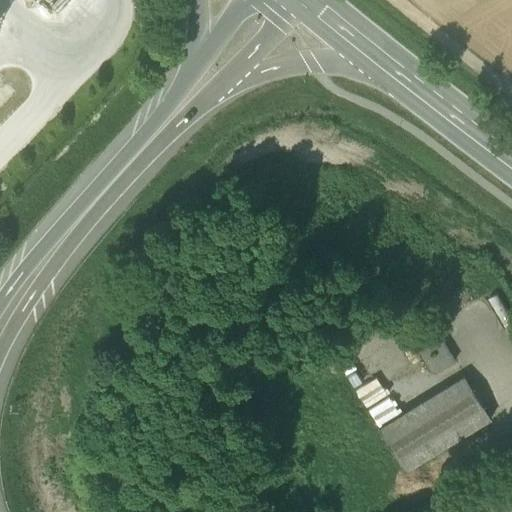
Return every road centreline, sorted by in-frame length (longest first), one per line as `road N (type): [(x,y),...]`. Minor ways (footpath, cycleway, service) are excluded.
road 1 (motorway): [(0,357),(45,277),(99,208),(225,80)]
road 2 (motorway): [(194,75),(0,305)]
road 3 (motorway): [(225,80),(297,63),(385,63)]
road 4 (secondary): [(385,63),(511,159)]
road 5 (track): [(395,0),(511,91)]
